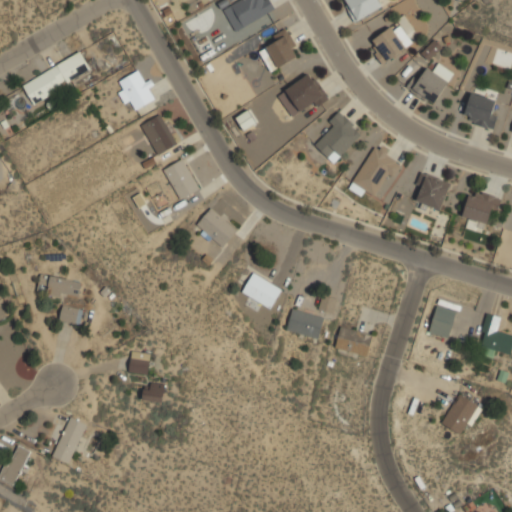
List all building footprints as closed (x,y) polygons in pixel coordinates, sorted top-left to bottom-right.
[(234,30),(275,10),(270,0),(238,0),(223,7),(234,30)] [(344,0),(356,20),(382,5),(379,0),(344,0)] [(274,20),(270,11),(256,19),(260,28),(274,20)] [(369,46),(385,64),(412,39),(396,22),(369,46)] [(301,55),(289,33),(259,50),(271,71),(301,55)] [(420,52),(428,60),(442,46),(434,38),(420,52)] [(35,104),(92,68),(80,49),(23,85),(35,104)] [(433,70),(424,64),(409,88),(434,105),(455,72),(439,62),(433,70)] [(146,82),(139,69),(119,79),(124,89),(119,92),(125,103),(131,100),(136,109),(157,98),(148,81),(146,82)] [(328,95),(312,71),(278,94),(294,118),(328,95)] [(462,119),(492,129),(501,102),(472,92),(462,119)] [(325,129),(312,142),(335,163),(364,132),(340,109),(323,127),(325,129)] [(141,125),(159,154),(177,143),(160,113),(141,125)] [(351,186),(381,202),(404,159),(374,143),(351,186)] [(163,169),(181,199),(200,187),(183,158),(163,169)] [(452,183),(427,172),(415,199),(440,210),(452,183)] [(490,213),(496,214),(501,198),(470,188),(462,216),(487,223),(490,213)] [(222,248),(238,229),(212,207),(195,226),(222,248)] [(283,289),(254,271),(242,290),(271,308),(283,289)] [(40,294),(81,294),(81,277),(40,277),(40,294)] [(334,312),(336,297),(321,295),(319,310),(334,312)] [(80,324),(83,309),(63,304),(59,319),(80,324)] [(457,309),(436,304),(429,332),(450,337),(457,309)] [(324,316),(292,307),(286,330),(318,338),(324,316)] [(511,354),(511,349),(511,331),(498,328),(501,316),(486,313),(479,345),(488,347),(487,349),(511,354)] [(367,356),(373,334),(340,325),(334,347),(367,356)] [(150,353),(131,351),(129,372),(148,374),(150,353)] [(166,388),(151,379),(142,395),(157,404),(166,388)] [(441,422),(460,434),(480,404),(460,392),(441,422)] [(52,456),(70,464),(87,423),(70,416),(52,456)] [(0,478),(14,485),(31,450),(16,442),(0,473),(0,478)]
